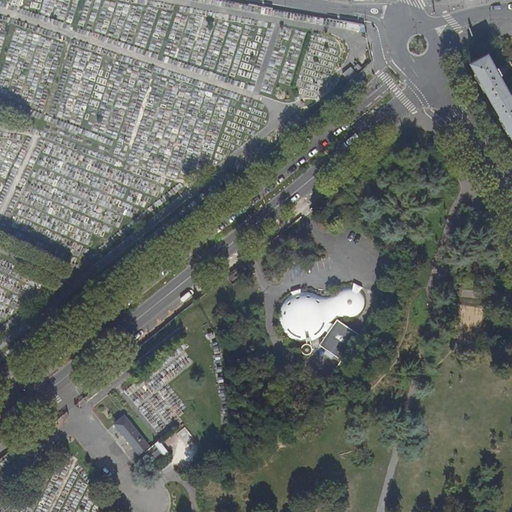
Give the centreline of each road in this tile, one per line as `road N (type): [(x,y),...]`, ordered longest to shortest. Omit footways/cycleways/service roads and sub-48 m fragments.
road 1 (secondary): [(0,435),(381,121)]
road 2 (unclassified): [(381,121),(355,106),(0,396)]
road 3 (tertiary): [(439,73),(511,203)]
